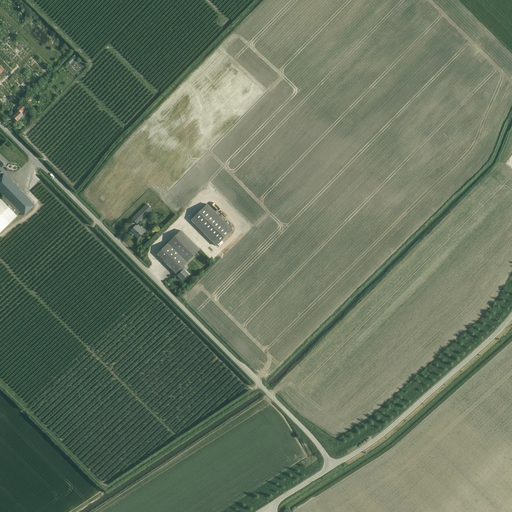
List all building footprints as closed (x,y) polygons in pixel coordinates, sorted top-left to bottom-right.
[(23,107),(22,107),(13,116),(17,121),(23,115),(21,113),(24,110),(29,105),(28,104),(31,100),(28,97),(23,103),(25,105),(23,107)] [(1,199),(0,199),(0,232),(17,216),(16,215),(20,212),(24,216),(34,205),(31,201),(30,202),(7,178),(8,178),(4,174),(0,178),(0,191),(5,196),(1,200),(1,199)] [(137,224),(152,209),(147,204),(132,219),(137,224)] [(216,246),(232,230),(207,204),(191,220),(216,246)] [(138,238),(144,232),(140,228),(141,227),(138,224),(137,226),(136,225),(131,230),(135,234),(134,234),(138,238)] [(182,280),(188,274),(184,270),(185,268),(183,266),(200,250),(181,230),(156,254),(176,273),(177,272),(179,274),(177,275),(182,280)]
